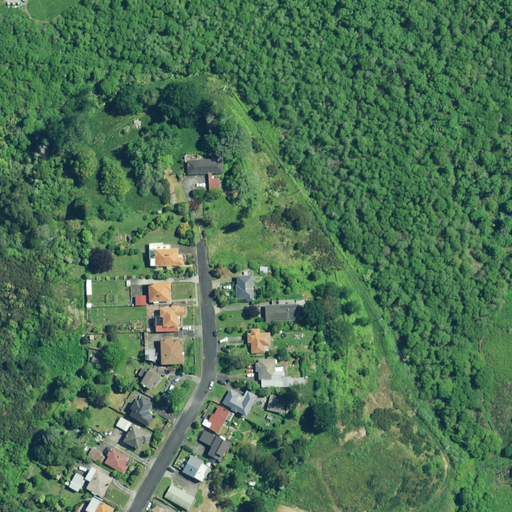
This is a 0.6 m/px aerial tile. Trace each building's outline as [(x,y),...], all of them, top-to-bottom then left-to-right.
[(212,173),(223,173),(222,155),(212,155),(212,159),(187,160),(188,174),(208,173),(209,192),(219,192),(219,177),(212,178),(212,173)] [(177,249),(170,249),(170,245),(163,245),(163,243),(149,244),(150,266),(166,266),(167,268),(170,268),(170,266),(183,265),(182,255),(178,255),(177,249)] [(247,276),(247,271),(244,271),(244,276),(237,276),(237,285),(236,285),(236,299),(246,299),(246,301),(254,301),(253,276),(247,276)] [(148,284),(149,302),(154,302),(154,305),(159,304),(159,302),(170,301),(169,282),(148,284)] [(147,305),(147,295),(135,295),(135,305),(147,305)] [(277,301),(272,301),(272,306),(265,306),(266,322),(298,321),(297,305),(277,305),(277,301)] [(184,307),(170,307),(170,308),(160,308),(160,316),(163,316),(163,326),(156,326),(156,331),(178,331),(178,316),(184,316),(184,307)] [(259,329),(251,329),(251,333),(247,333),(247,343),(251,343),(251,353),(264,353),(264,351),(270,351),(269,333),(260,333),(259,329)] [(179,344),(179,338),(160,339),(161,364),(184,364),(183,344),(179,344)] [(145,350),(145,360),(154,362),(155,350),(145,350)] [(103,361),(93,356),(91,361),(100,366),(103,361)] [(275,367),(275,359),(258,359),(258,363),(255,363),(255,372),(258,372),(258,379),(261,379),(261,387),(304,386),(304,378),(284,378),(283,367),(275,367)] [(150,372),(141,367),(137,375),(144,379),(140,385),(152,392),(162,375),(168,376),(169,369),(153,366),(150,372)] [(239,394),(230,389),(222,403),(231,408),(231,409),(236,412),(237,411),(246,416),(257,396),(248,391),(245,397),(239,394)] [(285,398),(270,394),(267,410),(282,413),(285,398)] [(152,403),(140,397),(138,401),(136,400),(131,409),(133,410),(130,416),(149,426),(153,419),(145,415),(152,403)] [(202,424),(217,433),(226,419),(229,421),(233,414),(219,406),(209,422),(205,419),(202,424)] [(131,423),(121,417),(116,426),(127,432),(131,423)] [(151,435),(132,424),(123,441),(138,450),(143,441),(147,443),(151,435)] [(230,443),(204,430),(199,440),(212,447),(208,455),(220,461),(223,455),(224,456),(230,443)] [(112,448),(104,463),(124,474),(128,468),(124,465),(128,458),(112,448)] [(202,461),(191,456),(183,472),(201,481),(208,466),(201,463),(202,461)] [(91,491),(91,492),(96,495),(96,494),(102,497),(112,479),(92,467),(85,479),(90,482),(86,489),(91,491)] [(85,479),(76,473),(69,486),(78,492),(85,479)] [(194,498),(171,485),(164,497),(188,510),(194,498)] [(111,511),(113,508),(93,497),(86,511),(88,511),(87,511),(76,511),(75,511),(111,511)]
